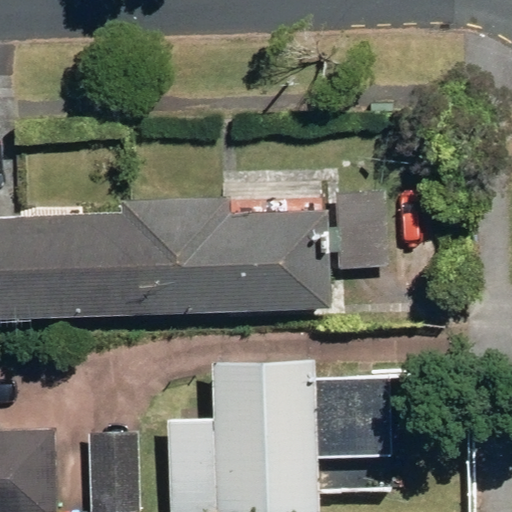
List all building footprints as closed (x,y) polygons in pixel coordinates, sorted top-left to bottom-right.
[(393,189),(345,188),(344,264),(391,265),(393,189)] [(129,211),(0,212),(0,309),(335,306),(335,267),(312,267),(311,209),(232,210),(232,190),(129,191),(129,211)] [(319,511),(321,451),(402,453),(404,369),(323,368),(324,354),(219,352),(217,420),(170,419),(167,511),(319,511)] [(143,424),(94,425),(95,509),(144,509),(143,424)] [(0,511),(55,511),(52,425),(0,426),(0,511)]
